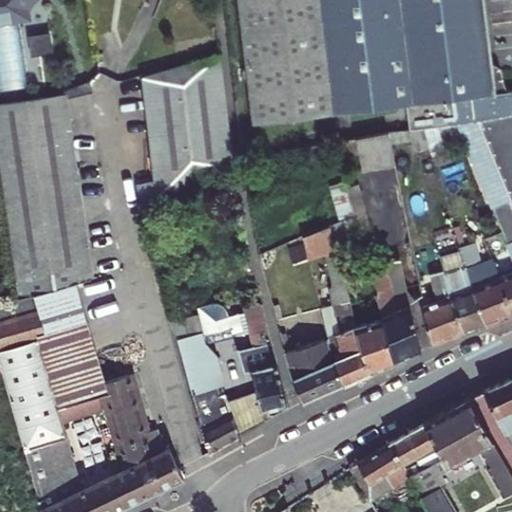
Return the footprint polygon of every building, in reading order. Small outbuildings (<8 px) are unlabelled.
[(0,0),(0,22),(16,20),(30,18),(28,8),(35,0),(0,0)] [(485,0),(244,0),(262,126),(474,96),(476,113),(511,106),(511,90),(505,91),(502,71),(491,61),(485,0)] [(16,20),(0,22),(0,86),(25,82),(16,20)] [(241,166),(226,53),(142,74),(162,205),(241,166)] [(67,91),(0,100),(0,156),(20,289),(36,284),(37,286),(82,278),(104,274),(101,251),(92,253),(67,91)] [(511,106),(476,113),(511,183),(511,106)] [(395,127),(362,129),(368,164),(402,160),(395,127)] [(333,246),(346,242),(338,215),(311,222),(319,250),(333,246)] [(379,364),(371,338),(346,242),(333,246),(350,308),(342,310),(352,345),(347,348),(354,374),(379,364)] [(430,292),(420,248),(395,254),(407,302),(414,300),(415,301),(430,292)] [(375,259),(387,301),(403,354),(426,345),(415,301),(414,300),(407,302),(395,254),(375,259)] [(460,254),(444,259),(447,270),(429,276),(435,297),(498,276),(493,261),(466,270),(460,254)] [(511,271),(481,284),(493,321),(511,314),(511,271)] [(82,278),(37,286),(43,301),(50,317),(63,313),(66,323),(93,315),(82,278)] [(0,294),(0,314),(43,301),(37,286),(36,284),(20,289),(0,294)] [(473,328),(493,321),(481,284),(462,290),(473,328)] [(473,328),(462,290),(450,295),(460,333),(473,328)] [(432,300),(440,340),(451,335),(460,333),(450,295),(432,300)] [(246,348),(251,367),(259,365),(265,389),(257,391),(265,421),(271,417),(267,397),(291,388),(270,300),(251,305),(252,309),(257,329),(260,343),(246,348)] [(50,317),(43,301),(0,314),(0,329),(2,337),(8,361),(27,433),(51,511),(105,511),(140,497),(189,476),(177,443),(170,447),(163,424),(150,428),(134,369),(111,375),(93,315),(66,323),(63,313),(50,317)] [(371,338),(379,364),(403,354),(387,301),(377,305),(381,321),(375,323),(378,335),(371,338)] [(257,329),(252,309),(246,311),(251,330),(257,329)] [(226,324),(185,334),(193,362),(217,355),(231,351),(226,324)] [(340,324),(291,340),(296,355),(309,391),(354,374),(347,348),(340,324)] [(193,362),(199,387),(224,381),(217,355),(193,362)] [(199,387),(203,400),(227,392),(224,381),(199,387)] [(231,391),(237,408),(246,432),(265,421),(257,391),(255,382),(231,391)] [(511,429),(511,382),(485,393),(497,418),(504,415),(511,429)] [(428,511),(454,511),(435,470),(447,464),(449,466),(482,450),(506,495),(511,491),(511,468),(487,422),(497,418),(485,393),(427,425),(435,442),(443,458),(409,476),(428,511)] [(237,408),(209,425),(216,451),(246,432),(237,408)] [(391,443),(401,461),(435,442),(427,425),(391,443)] [(401,461),(391,443),(385,447),(351,469),(366,495),(407,472),(401,461)]
